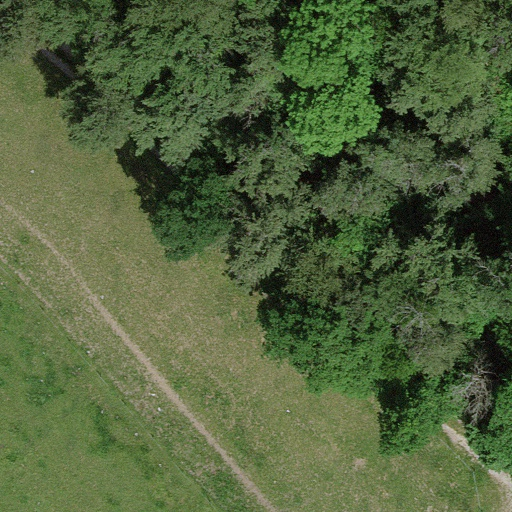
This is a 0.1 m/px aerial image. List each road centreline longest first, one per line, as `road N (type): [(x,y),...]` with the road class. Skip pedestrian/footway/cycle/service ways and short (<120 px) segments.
road 1 (track): [(511,471),(411,397),(140,127)]
road 2 (track): [(140,127),(0,10)]
